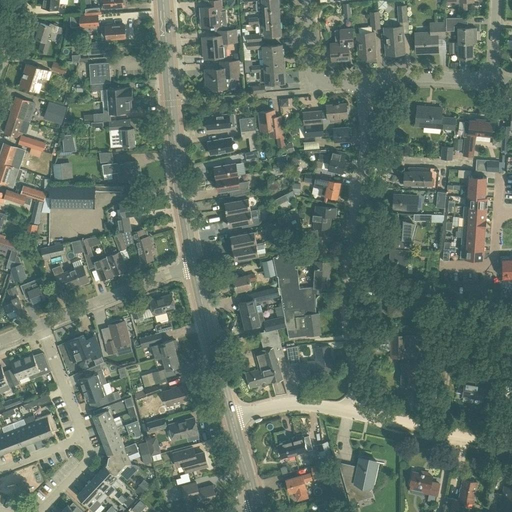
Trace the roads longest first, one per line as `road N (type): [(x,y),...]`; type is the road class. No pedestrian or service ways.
road 1 (residential): [(238,414),(274,404),(357,412),(346,298),(366,139),(364,81)]
road 2 (primary): [(193,265),(162,0)]
road 3 (residential): [(40,325),(193,265)]
road 4 (track): [(511,446),(357,412)]
road 5 (primary): [(230,416),(193,265)]
road 6 (residential): [(364,81),(492,74)]
